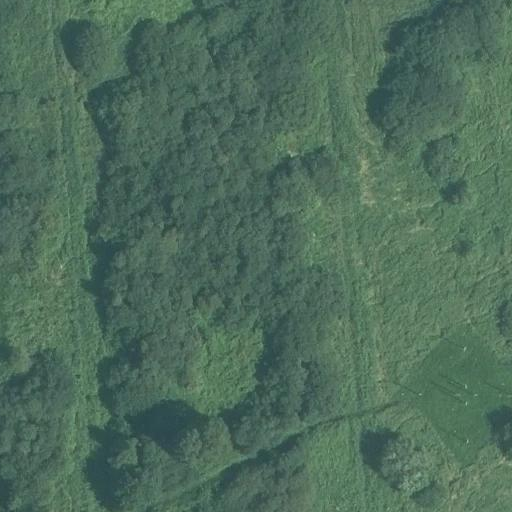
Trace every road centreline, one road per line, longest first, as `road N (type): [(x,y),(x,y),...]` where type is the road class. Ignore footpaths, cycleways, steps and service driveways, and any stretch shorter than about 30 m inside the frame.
road 1 (track): [(118,511),(72,0)]
road 2 (track): [(409,398),(345,414),(132,511)]
